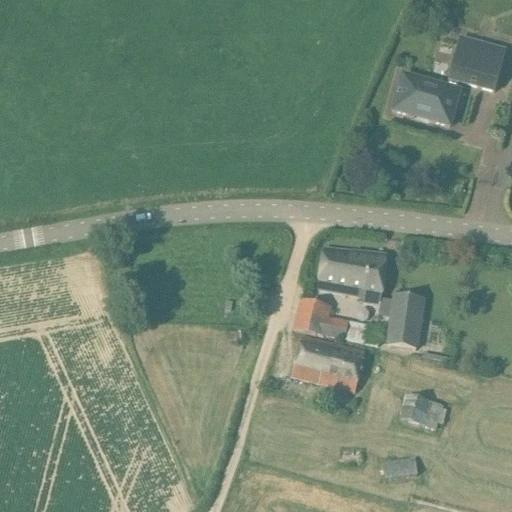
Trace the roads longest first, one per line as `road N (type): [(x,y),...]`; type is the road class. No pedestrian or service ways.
road 1 (unclassified): [(0,244),(169,216),(259,211),(511,238)]
road 2 (track): [(311,213),(213,511)]
